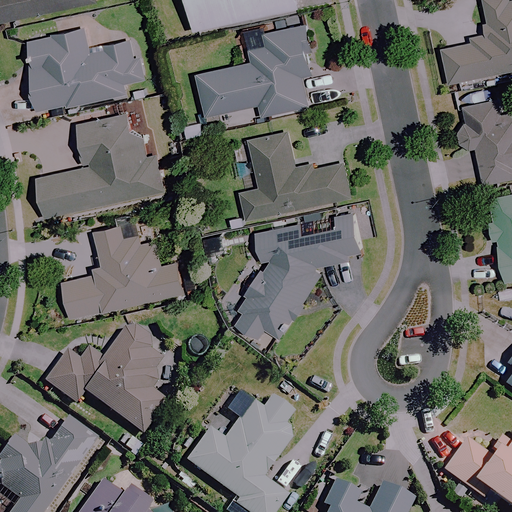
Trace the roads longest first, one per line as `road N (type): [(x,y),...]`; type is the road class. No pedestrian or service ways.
road 1 (residential): [(423,265),(379,0)]
road 2 (residential): [(423,265),(435,317),(434,377),(420,396),(393,397),(370,384),(375,345)]
